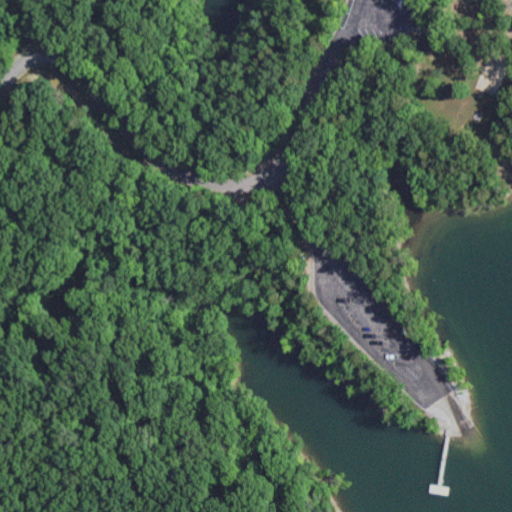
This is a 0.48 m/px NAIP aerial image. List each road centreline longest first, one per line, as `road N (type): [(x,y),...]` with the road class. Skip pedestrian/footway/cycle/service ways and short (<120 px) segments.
road 1 (residential): [(0,97),(45,61),(75,71),(135,137),(176,167),(221,182),(259,180),(279,174),(334,57),(374,0)]
road 2 (residential): [(279,174),(443,394)]
